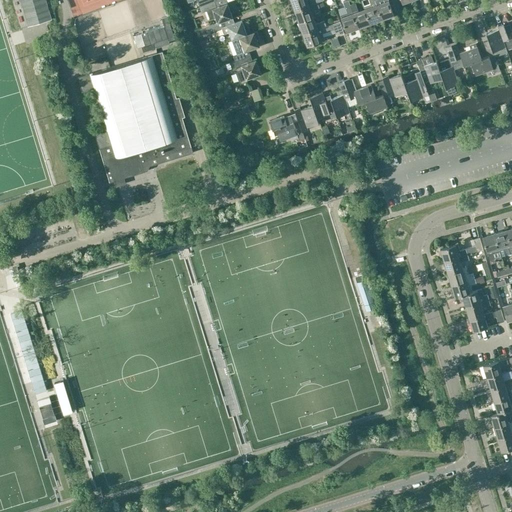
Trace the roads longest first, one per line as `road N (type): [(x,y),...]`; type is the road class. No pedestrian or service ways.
road 1 (residential): [(511,0),(299,76),(288,70),(262,0)]
road 2 (residential): [(444,356),(417,238),(437,217),(511,194)]
road 3 (residential): [(317,511),(475,462)]
